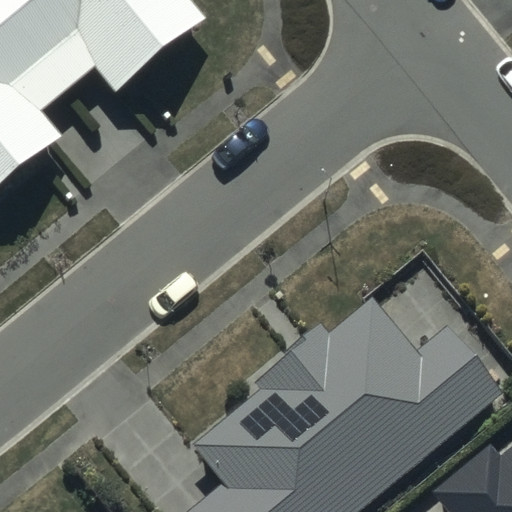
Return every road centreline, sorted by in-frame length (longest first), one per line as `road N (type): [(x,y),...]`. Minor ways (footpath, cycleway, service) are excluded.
road 1 (residential): [(0,392),(430,41)]
road 2 (residential): [(511,141),(430,41)]
